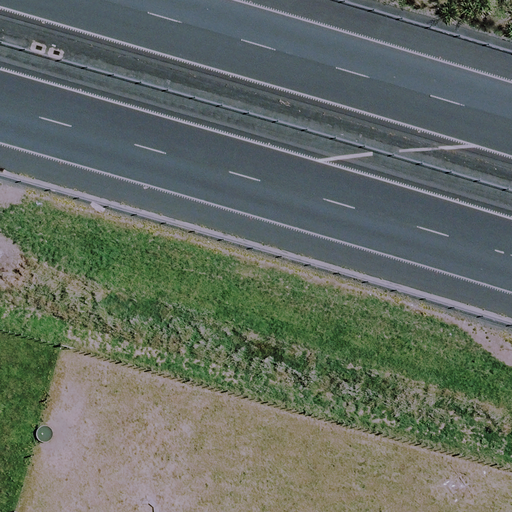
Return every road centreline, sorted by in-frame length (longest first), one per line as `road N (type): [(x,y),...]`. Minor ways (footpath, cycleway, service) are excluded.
road 1 (motorway): [(511,270),(0,113)]
road 2 (motorway): [(122,0),(511,117)]
